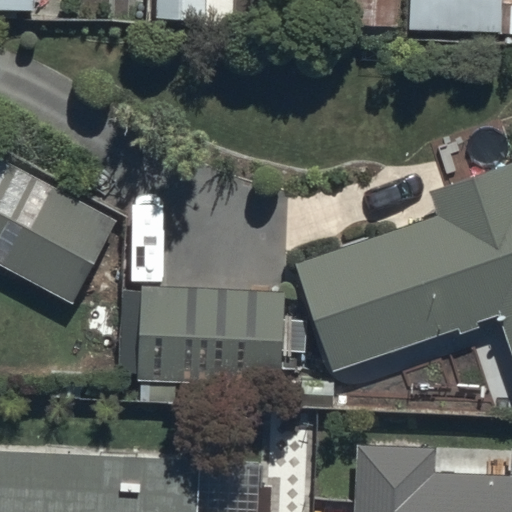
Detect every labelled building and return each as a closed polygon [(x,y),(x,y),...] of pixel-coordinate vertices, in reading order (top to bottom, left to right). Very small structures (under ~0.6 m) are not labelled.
[(205,0),(154,0),(154,13),(205,13),(205,0)] [(397,25),(398,0),(348,0),(348,22),(397,25)] [(0,156),(0,273),(81,314),(127,220),(0,156)] [(511,190),(296,264),(334,376),(501,320),(511,353),(511,190)] [(278,381),(282,289),(141,283),(137,375),(278,381)] [(0,444),(0,511),(301,511),(304,459),(0,444)] [(511,511),(511,457),(360,449),(356,511),(511,511)]
